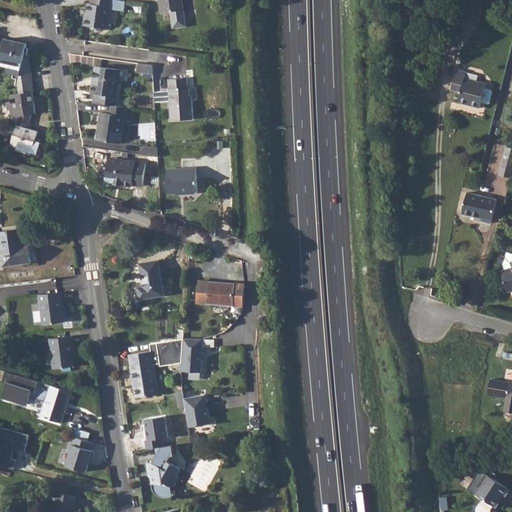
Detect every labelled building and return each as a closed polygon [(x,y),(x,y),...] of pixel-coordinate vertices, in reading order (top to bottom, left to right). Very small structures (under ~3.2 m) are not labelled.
[(126,3),(110,0),(92,0),(92,4),(89,4),(87,17),(85,17),(84,26),(96,28),(97,30),(103,31),(104,29),(107,29),(110,10),(125,12),(126,3)] [(162,0),(163,0),(160,5),(161,15),(172,13),(174,25),(179,29),(184,28),(187,23),(182,0),(162,0)] [(461,0),(450,0),(446,18),(457,21),(461,0)] [(461,0),(457,21),(471,25),(477,0),(461,0)] [(483,0),(477,0),(471,25),(477,26),(483,0)] [(414,15),(413,25),(424,26),(424,16),(414,15)] [(0,54),(2,54),(0,61),(0,64),(7,66),(7,69),(8,73),(19,76),(18,84),(19,93),(10,94),(11,101),(6,102),(7,110),(10,109),(11,117),(20,115),(10,146),(16,148),(16,150),(30,155),(31,152),(33,145),(39,147),(40,142),(41,141),(36,139),(38,131),(28,128),(32,114),(36,113),(32,91),(34,90),(29,58),(23,58),(27,43),(0,37),(0,54)] [(153,67),(139,65),(138,73),(153,75),(153,67)] [(95,94),(94,103),(111,106),(116,107),(119,81),(117,81),(119,70),(101,68),(97,70),(97,76),(98,78),(98,85),(93,84),(92,93),(95,94)] [(451,85),(452,85),(461,87),(460,92),(457,101),(479,107),(481,102),(487,103),(490,102),(492,91),(491,89),(484,87),(485,84),(463,78),(465,72),(455,69),(451,85)] [(190,99),(189,94),(189,87),(187,87),(186,78),(168,79),(169,91),(154,92),(155,101),(169,100),(171,120),(193,119),(192,99),(190,99)] [(116,107),(111,106),(110,115),(100,114),(97,141),(121,144),(124,118),(127,119),(128,108),(116,107)] [(33,145),(31,152),(39,154),(43,142),(40,142),(39,147),(33,145)] [(143,146),(142,154),(158,156),(157,148),(143,146)] [(498,175),(510,178),(511,170),(511,148),(505,147),(498,175)] [(105,167),(104,175),(108,181),(113,181),(117,179),(122,179),(122,184),(132,185),(132,184),(143,185),(145,162),(120,160),(120,163),(107,161),(106,167),(105,167)] [(197,166),(167,168),(168,192),(176,191),(177,190),(184,190),(187,192),(195,192),(198,188),(197,166)] [(462,212),(469,214),(474,193),(467,192),(462,212)] [(474,193),(469,214),(482,217),(482,220),(491,223),(497,199),(474,193)] [(20,228),(0,230),(0,252),(2,265),(30,262),(28,244),(23,245),(20,228)] [(143,286),(138,287),(140,299),(164,295),(158,260),(140,263),(143,286)] [(190,279),(188,300),(243,305),(245,283),(190,279)] [(60,292),(38,295),(43,324),(63,321),(61,308),(63,308),(60,292)] [(69,337),(47,340),(52,369),(73,367),(71,353),(72,353),(69,337)] [(167,340),(156,342),(160,365),(182,362),(183,346),(183,338),(177,339),(176,339),(167,340)] [(202,346),(202,339),(183,338),(183,346),(181,370),(201,372),(203,346),(202,346)] [(156,342),(149,343),(150,351),(151,350),(154,366),(160,365),(156,342)] [(150,351),(129,354),(137,398),(158,394),(154,366),(151,350),(150,351)] [(6,382),(2,396),(27,404),(30,396),(45,401),(41,412),(40,416),(61,422),(64,412),(63,412),(66,401),(67,401),(70,392),(5,371),(2,381),(6,382)] [(205,394),(183,398),(185,406),(188,427),(210,423),(205,394)] [(2,396),(1,399),(41,412),(45,401),(30,396),(27,404),(2,396)] [(167,437),(164,416),(146,419),(149,440),(144,441),(146,449),(156,448),(160,447),(159,438),(167,437)] [(28,435),(0,426),(0,464),(13,468),(15,460),(10,458),(14,448),(24,451),(28,435)] [(90,433),(74,428),(72,435),(73,436),(88,440),(90,433)] [(88,440),(73,436),(73,444),(72,443),(66,464),(86,471),(88,464),(90,458),(92,459),(95,450),(91,449),(93,442),(88,440)] [(174,496),(172,487),(175,486),(180,477),(177,475),(181,468),(169,461),(171,457),(175,456),(173,446),(160,447),(156,448),(157,455),(153,462),(147,463),(149,472),(151,472),(153,483),(153,484),(153,486),(154,487),(154,488),(154,489),(155,491),(156,492),(158,493),(159,494),(160,495),(162,496),(164,497),(168,497),(170,497),(171,497),(172,497),(173,496),(174,496)] [(509,494),(511,489),(511,486),(495,473),(481,492),(499,505),(504,498),(507,493),(509,494)] [(47,491),(42,511),(72,511),(74,506),(77,495),(57,491),(57,493),(47,491)]
